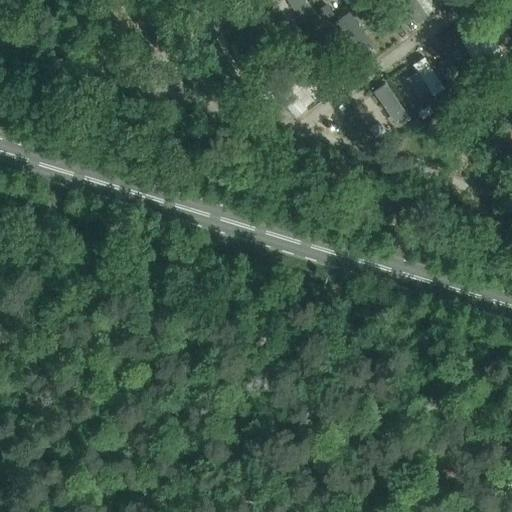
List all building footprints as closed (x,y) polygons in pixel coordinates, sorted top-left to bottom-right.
[(180,0),(192,20),(216,5),(212,0),(180,0)] [(305,0),(287,0),(305,25),(317,17),(305,0)] [(401,0),(417,23),(427,16),(426,15),(415,0),(401,0)] [(327,7),(319,12),(324,20),(332,15),(327,7)] [(348,13),(336,23),(362,59),(364,57),(366,58),(373,53),(373,50),(375,49),(348,13)] [(484,24),(472,31),(473,33),(485,54),(493,68),(506,61),(484,24)] [(246,50),(235,56),(244,72),(267,59),(251,32),(240,39),(246,50)] [(331,36),(320,37),(321,45),(332,44),(331,36)] [(276,40),(268,45),(272,51),(280,46),(276,40)] [(425,59),(414,66),(417,72),(429,91),(433,96),(444,89),(425,59)] [(276,72),(265,82),(294,116),(305,107),(281,79),(276,72)] [(464,75),(462,82),(472,85),(474,78),(464,75)] [(386,85),(374,94),(398,126),(409,118),(386,85)] [(240,86),(232,93),(239,99),(246,93),(240,86)] [(448,91),(442,96),(446,102),(453,97),(448,91)] [(353,109),(347,113),(353,122),(357,120),(355,117),(358,115),(353,109)]
